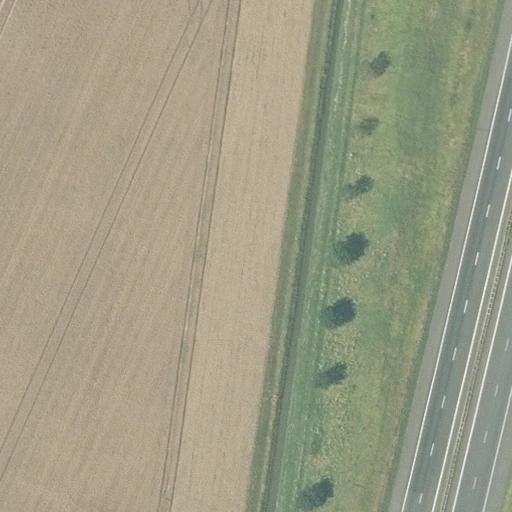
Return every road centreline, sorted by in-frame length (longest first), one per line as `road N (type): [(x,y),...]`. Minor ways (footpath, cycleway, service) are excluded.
road 1 (track): [(358,511),(397,321),(445,0)]
road 2 (track): [(291,511),(360,0)]
road 3 (motorway): [(511,102),(416,511)]
road 4 (motorway): [(466,511),(511,318)]
